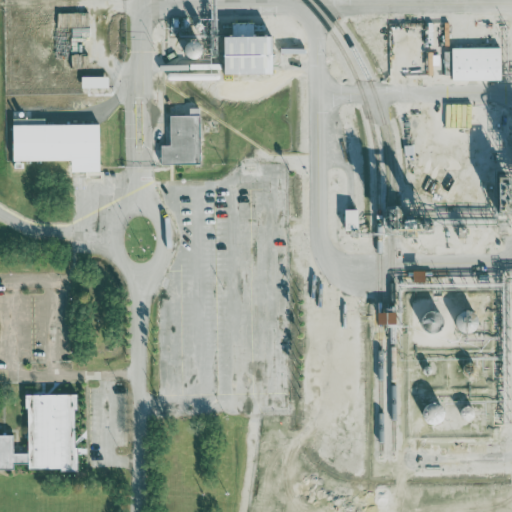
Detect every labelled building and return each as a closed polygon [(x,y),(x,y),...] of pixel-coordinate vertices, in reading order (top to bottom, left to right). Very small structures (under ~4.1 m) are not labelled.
[(279,73),(278,36),(228,36),(229,74),(279,73)] [(503,47),(453,48),(454,81),(503,80),(503,47)] [(83,88),(110,88),(110,76),(83,77),(83,88)] [(162,145),(162,165),(203,164),(202,108),(191,108),(191,115),(171,116),(171,145),(162,145)] [(16,161),(74,160),(74,172),(103,172),(102,123),(15,125),(16,161)] [(348,230),(361,230),(362,210),(349,209),(348,230)] [(0,469),(16,470),(16,464),(29,463),(29,471),(78,470),(77,395),(28,395),(29,453),(15,453),(15,435),(0,435),(0,469)] [(448,408),(425,403),(421,419),(444,425),(448,408)]
